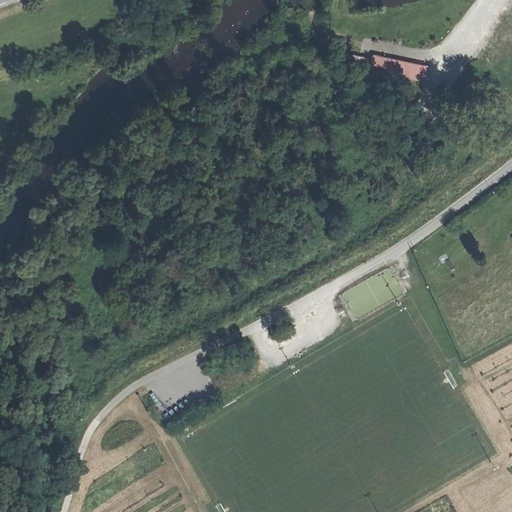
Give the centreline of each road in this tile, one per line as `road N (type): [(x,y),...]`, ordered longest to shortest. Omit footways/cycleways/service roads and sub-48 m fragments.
road 1 (unclassified): [(511,163),(330,288)]
road 2 (unclassified): [(330,288),(260,324),(280,349),(317,334),(323,322)]
